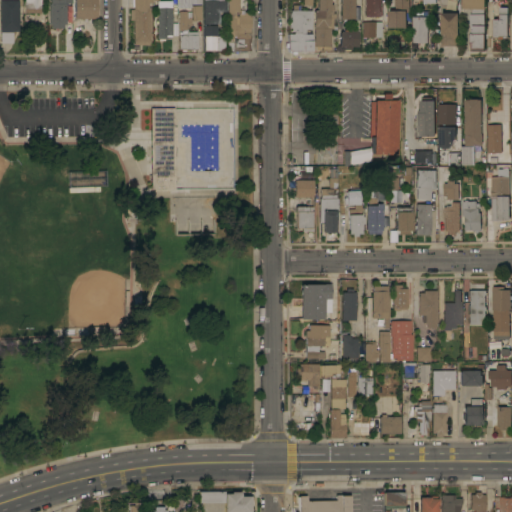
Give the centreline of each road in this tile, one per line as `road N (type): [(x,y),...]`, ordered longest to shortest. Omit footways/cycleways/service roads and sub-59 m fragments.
road 1 (residential): [(0,72),(511,69)]
road 2 (residential): [(270,0),(273,463)]
road 3 (tertiary): [(273,463),(151,467),(0,505)]
road 4 (residential): [(273,262),(511,261)]
road 5 (tertiary): [(511,462),(273,463)]
